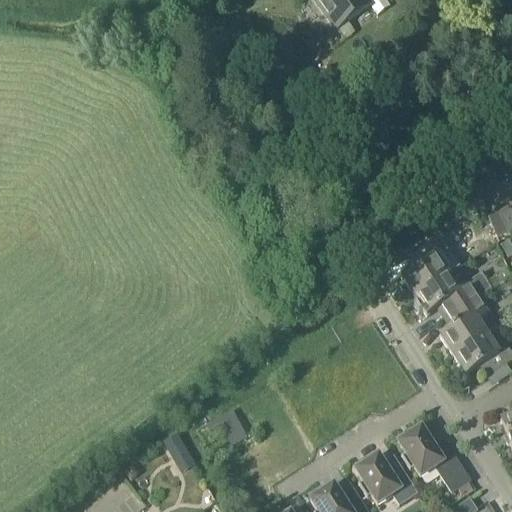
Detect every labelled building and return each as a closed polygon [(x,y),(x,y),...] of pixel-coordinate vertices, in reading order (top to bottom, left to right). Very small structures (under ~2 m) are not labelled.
[(311,0),(336,32),(368,9),(361,0),(311,0)] [(477,200),(467,205),(471,214),(481,210),(477,200)] [(499,215),(508,237),(511,234),(511,216),(510,211),(499,215)] [(508,237),(499,215),(487,220),(496,242),(508,237)] [(413,300),(446,278),(438,266),(446,258),(436,242),(407,261),(410,267),(412,266),(416,271),(400,281),(413,300)] [(507,262),(511,258),(511,252),(507,244),(499,249),(507,262)] [(499,286),(511,280),(507,272),(495,278),(499,286)] [(446,278),(413,300),(426,320),(439,311),(446,321),(475,302),(489,292),(479,277),(465,287),(455,291),(446,278)] [(475,302),(446,321),(452,332),(439,340),(452,360),(485,338),(477,326),(485,318),(475,302)] [(485,338),(452,360),(464,380),(478,371),(485,382),(511,363),(511,359),(504,347),(493,351),(485,338)] [(245,443),(230,414),(205,428),(209,435),(220,430),(230,450),(245,443)] [(511,419),(500,425),(511,454),(511,419)] [(450,498),(470,485),(443,445),(433,452),(420,432),(410,438),(408,434),(396,442),(398,446),(397,447),(404,458),(400,461),(409,475),(413,472),(419,482),(434,473),(450,498)] [(172,435),(157,443),(179,478),(192,469),(172,435)] [(398,510),(417,498),(400,473),(390,480),(377,460),(368,466),(365,462),(353,470),(355,474),(354,475),(361,486),(357,489),(366,503),(370,500),(376,510),(391,500),(398,510)] [(128,468),(120,475),(128,485),(135,480),(135,475),(128,468)] [(364,511),(357,501),(345,509),(332,489),(323,495),(320,491),(308,499),(311,503),(309,504),(313,511),(364,511)] [(475,511),(469,502),(453,511),(475,511)]
